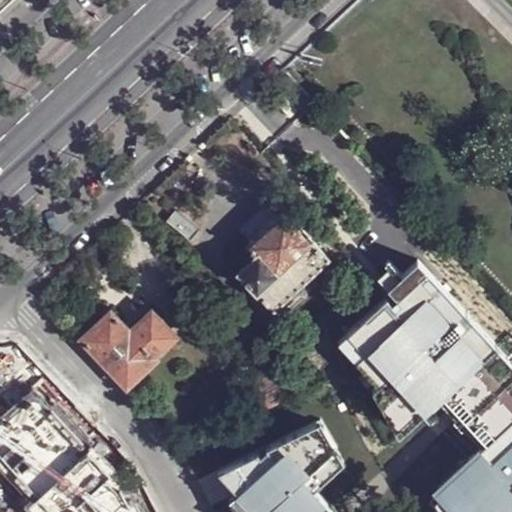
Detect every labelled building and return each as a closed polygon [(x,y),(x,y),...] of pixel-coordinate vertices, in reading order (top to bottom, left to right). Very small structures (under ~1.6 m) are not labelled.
[(255,253),(291,292),(328,257),(285,211),(248,244),(255,253)] [(273,308),(291,292),(255,253),(238,270),(273,308)] [(80,334),(109,307),(103,301),(75,329),(80,334)] [(80,334),(126,382),(155,355),(153,353),(175,334),(150,308),(128,327),(109,307),(80,334)] [(294,395),(275,363),(247,377),(264,410),(294,395)] [(288,511),(318,498),(289,439),(226,469),(218,453),(190,466),(203,494),(227,482),(241,511),(288,511)] [(122,511),(94,481),(60,511),(122,511)]
